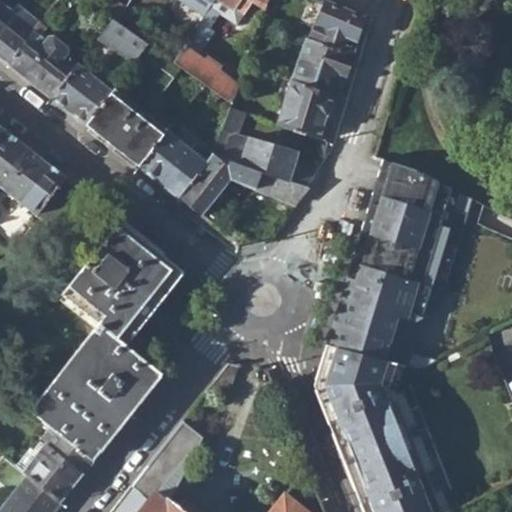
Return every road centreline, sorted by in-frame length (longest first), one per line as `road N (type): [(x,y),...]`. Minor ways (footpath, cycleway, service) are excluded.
road 1 (residential): [(0,91),(262,297)]
road 2 (residential): [(262,297),(296,268),(388,16)]
road 3 (residential): [(75,511),(209,346),(262,297)]
road 4 (residential): [(342,511),(262,297)]
